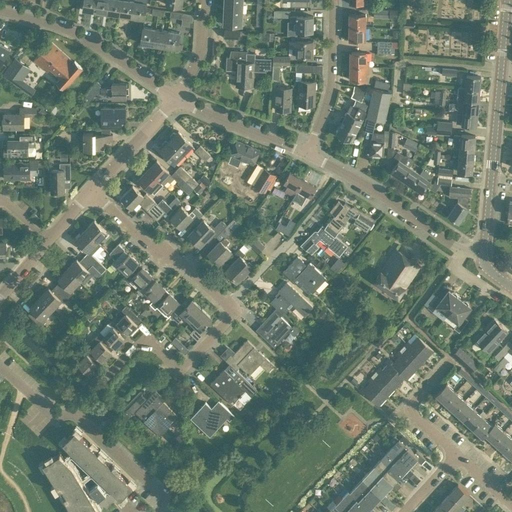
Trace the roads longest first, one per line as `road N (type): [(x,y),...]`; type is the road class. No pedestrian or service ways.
road 1 (residential): [(160,511),(169,502),(76,414),(53,416),(0,365)]
road 2 (residential): [(482,255),(459,250),(363,181),(311,155)]
road 3 (residential): [(176,97),(71,32),(0,12)]
road 4 (residential): [(102,379),(144,341),(184,367),(233,314),(228,305)]
road 5 (residential): [(228,305),(167,252),(153,251),(89,189)]
road 6 (residential): [(332,0),(330,91),(311,155)]
road 7 (residential): [(311,155),(176,97)]
road 8 (residential): [(455,454),(409,409),(451,357)]
road 9 (residential): [(89,189),(176,97)]
